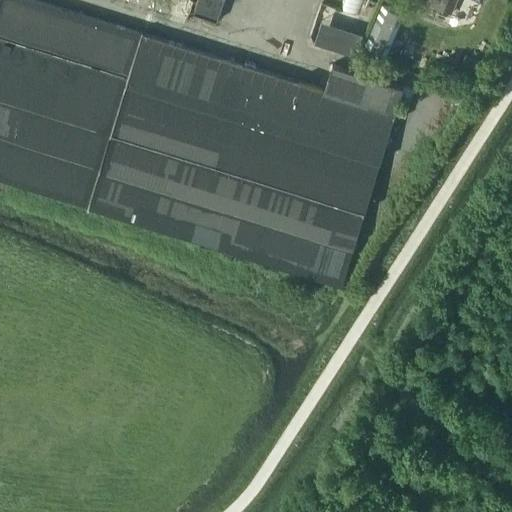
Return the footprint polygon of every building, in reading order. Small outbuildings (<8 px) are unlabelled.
[(402,86),(332,64),(325,89),(141,32),(37,0),(0,0),(0,175),(342,282),(402,86)] [(175,0),(117,0),(170,16),(175,0)] [(217,21),(224,0),(198,0),(195,13),(217,21)] [(346,0),(344,6),(363,12),(366,0),(346,0)] [(456,0),(422,0),(423,0),(453,12),(456,0)] [(315,35),(350,44),(359,11),(324,1),(315,35)] [(471,72),(476,61),(466,56),(460,67),(471,72)]
